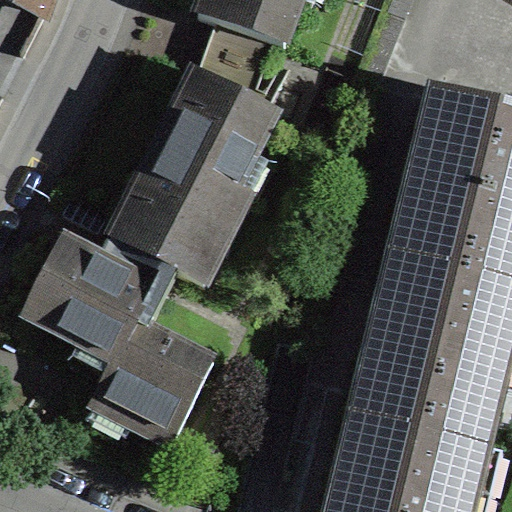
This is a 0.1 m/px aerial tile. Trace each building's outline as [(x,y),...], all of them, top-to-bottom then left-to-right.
[(14,0),(45,14),(50,0),(14,0)] [(205,0),(198,19),(216,26),(273,46),(284,50),(301,0),(205,0)] [(277,117),(252,104),(273,46),(216,26),(198,76),(195,75),(156,154),(166,160),(136,217),(121,247),(191,283),(208,250),(221,257),(251,199),(250,198),(238,192),(277,117)] [(406,184),(410,185),(395,245),(511,274),(511,117),(431,97),(416,159),(413,158),(409,172),(406,184)] [(28,320),(113,364),(107,376),(106,376),(106,377),(91,406),(95,408),(100,410),(168,445),(167,445),(171,448),(213,365),(209,363),(209,364),(138,328),(157,290),(62,242),(23,319),(27,321),(28,320)] [(359,392),(495,425),(511,356),(511,274),(395,245),(380,306),(376,305),(373,319),(370,331),(374,332),(359,392)] [(329,511),(473,511),(495,425),(359,392),(344,452),(340,452),(337,465),(334,477),(337,478),(329,511)]
